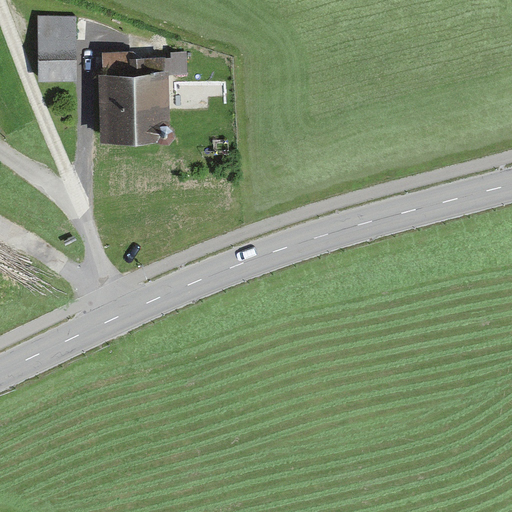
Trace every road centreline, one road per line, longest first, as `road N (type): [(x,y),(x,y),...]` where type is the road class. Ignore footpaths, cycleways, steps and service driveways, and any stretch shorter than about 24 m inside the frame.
road 1 (primary): [(511,185),(306,241),(121,316)]
road 2 (unclassified): [(4,0),(121,316)]
road 3 (primary): [(121,316),(0,373)]
